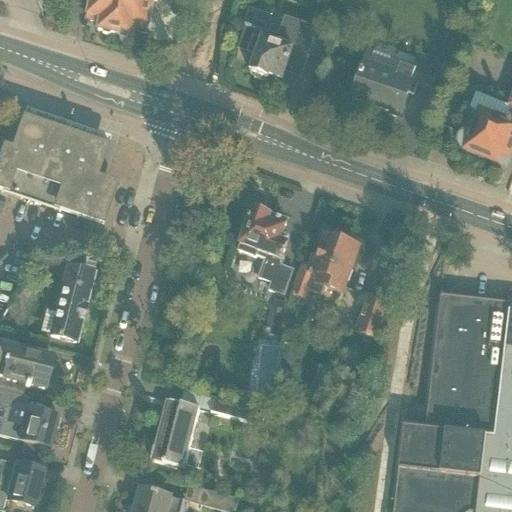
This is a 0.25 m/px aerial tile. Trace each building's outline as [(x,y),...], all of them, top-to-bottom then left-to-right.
[(91,0),(87,21),(100,24),(98,32),(115,36),(122,0),(91,0)] [(122,0),(115,36),(132,40),(134,31),(147,34),(154,0),(122,0)] [(246,27),(238,50),(256,57),(250,75),(252,76),(254,80),(261,83),(265,80),(267,81),(269,77),(282,82),(284,78),(285,74),(286,71),(301,76),(308,57),(319,61),(328,35),(317,32),(301,26),(299,32),(283,27),(279,39),(260,32),(246,27)] [(451,26),(443,47),(456,52),(464,31),(451,26)] [(362,79),(355,100),(400,116),(407,94),(414,97),(417,86),(431,91),(433,84),(447,89),(454,69),(440,65),(419,57),(415,70),(401,65),(367,53),(363,64),(367,66),(364,74),(362,74),(360,78),(362,79)] [(470,111),(480,115),(472,135),(466,134),(463,136),(460,139),(460,143),(461,146),(465,149),(497,161),(499,154),(508,157),(511,147),(511,98),(508,108),(476,97),(470,111)] [(1,148),(0,152),(0,194),(1,195),(2,193),(58,212),(57,214),(102,229),(103,224),(102,223),(112,192),(114,192),(116,187),(96,180),(107,149),(101,147),(100,151),(25,126),(27,122),(21,120),(12,146),(10,152),(2,150),(3,148),(1,148)] [(253,211),(238,253),(256,259),(256,258),(265,262),(258,280),(272,285),(269,292),(284,298),(293,273),(281,268),(283,264),(286,255),(283,255),(287,245),(280,242),(283,235),(287,224),(268,217),(266,213),(259,211),(255,212),(253,211)] [(289,304),(287,325),(296,327),(308,292),(321,296),(324,288),(343,294),(358,251),(331,241),(333,237),(327,235),(318,261),(314,259),(311,268),(304,265),(293,296),(291,295),(288,304),(289,304)] [(67,269),(55,315),(46,313),(40,334),(50,337),(50,338),(75,345),(93,276),(67,269)] [(378,342),(389,303),(368,297),(357,336),(378,342)] [(395,504),(394,511),(511,511),(511,313),(511,309),(511,305),(441,298),(425,432),(404,429),(395,504)] [(289,304),(288,304),(275,301),(269,337),(284,339),(287,325),(289,304)] [(251,346),(250,391),(273,392),(274,346),(251,346)] [(51,361),(32,356),(0,347),(0,393),(22,399),(24,389),(28,390),(29,388),(43,392),(51,361)] [(262,428),(265,412),(215,400),(211,416),(262,428)] [(170,403),(169,409),(160,441),(156,440),(151,463),(184,471),(199,411),(170,403)] [(0,405),(0,428),(0,429),(0,430),(0,438),(49,451),(57,420),(25,412),(26,410),(21,409),(20,410),(0,405)] [(0,511),(2,511),(5,502),(7,503),(7,504),(33,511),(42,474),(17,467),(2,464),(0,471),(0,511)] [(184,502),(141,491),(136,508),(132,507),(131,511),(182,511),(185,503),(194,506),(218,511),(235,511),(239,500),(198,489),(188,487),(184,502)]
